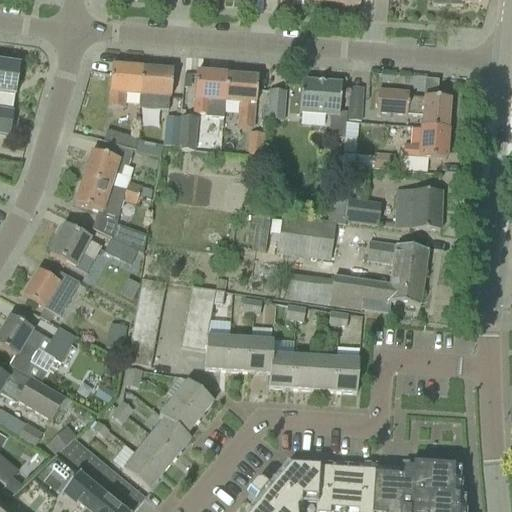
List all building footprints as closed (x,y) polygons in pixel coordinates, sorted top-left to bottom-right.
[(306,0),(306,6),(358,11),(358,0),(306,0)] [(462,6),(487,6),(487,0),(430,0),(431,9),(461,10),(462,6)] [(19,69),(0,66),(0,138),(9,140),(12,116),(11,116),(13,99),(14,99),(19,69)] [(138,111),(141,72),(110,70),(108,97),(110,97),(109,110),(122,111),(123,100),(138,101),(137,111),(138,111)] [(169,101),(171,75),(141,72),(138,111),(154,112),(154,113),(167,114),(168,101),(169,101)] [(222,123),(224,105),(226,79),(195,76),(193,103),(194,103),(193,116),(205,117),(204,122),(222,123)] [(254,106),(256,81),(226,79),(224,105),(240,106),(238,132),(251,133),(252,124),(253,106),(254,106)] [(424,99),(438,99),(439,81),(425,81),(424,99)] [(338,120),(340,88),(300,85),(298,116),(338,120)] [(266,124),(282,125),(284,95),(268,93),(266,124)] [(421,120),(420,132),(447,134),(449,104),(407,101),(408,97),(377,95),(375,117),(406,120),(406,118),(421,120)] [(175,150),(177,124),(165,123),(163,149),(175,150)] [(194,124),(181,123),(179,151),(191,152),(194,124)] [(444,165),(447,134),(420,132),(419,150),(402,148),(401,163),(417,165),(418,162),(444,165)] [(120,151),(132,154),(135,155),(136,142),(125,139),(106,134),(102,146),(120,151)] [(259,163),(261,136),(249,135),(247,162),(259,163)] [(82,182),(107,190),(111,178),(117,180),(120,169),(126,171),(132,154),(120,151),(116,164),(90,156),(82,182)] [(330,155),(329,167),(341,168),(341,157),(341,156),(330,155)] [(372,172),(392,173),(393,158),(378,157),(378,160),(372,160),(372,172)] [(134,210),(137,200),(125,196),(107,190),(82,182),(73,209),(117,222),(122,205),(134,210)] [(128,186),(125,196),(137,200),(141,190),(128,186)] [(141,191),(139,200),(149,203),(152,194),(141,191)] [(394,233),(439,234),(440,196),(396,195),(394,233)] [(377,230),(380,209),(347,204),(344,225),(377,230)] [(329,264),(334,228),(281,220),(276,257),(329,264)] [(109,242),(136,256),(136,255),(142,258),(146,240),(115,228),(109,242)] [(88,244),(63,230),(48,258),(85,278),(99,251),(88,245),(88,244)] [(129,270),(136,256),(109,242),(103,256),(129,270)] [(389,284),(422,288),(426,255),(368,247),(365,264),(391,268),(389,284)] [(54,285),(37,275),(22,300),(43,313),(58,322),(78,288),(59,277),(54,285)] [(328,309),(349,312),(360,314),(361,303),(419,311),(422,288),(389,284),(388,290),(332,282),(332,284),(328,309)] [(141,283),(138,295),(162,300),(165,287),(141,283)] [(223,297),(223,296),(225,284),(215,283),(213,296),(214,296),(223,297)] [(212,308),(213,296),(190,292),(188,304),(212,308)] [(136,307),(160,312),(162,300),(138,295),(136,307)] [(213,296),(212,308),(221,309),(223,297),(213,296)] [(248,318),(250,305),(241,303),(238,317),(248,318)] [(188,304),(186,316),(209,320),(212,308),(188,304)] [(257,320),(259,306),(250,305),(248,318),(257,320)] [(136,307),(134,319),(158,324),(160,312),(136,307)] [(292,325),(294,312),(285,310),(283,324),(292,325)] [(303,313),(294,312),(292,325),(301,326),(303,313)] [(184,328),(207,332),(209,320),(186,316),(184,328)] [(336,331),(338,318),(327,316),(325,329),(336,331)] [(347,319),(338,318),(336,331),(345,332),(347,319)] [(158,324),(134,319),(132,331),(156,336),(158,324)] [(49,346),(42,342),(30,335),(31,334),(9,321),(0,336),(0,351),(14,360),(8,370),(22,378),(22,377),(40,388),(45,377),(29,367),(36,354),(59,367),(74,342),(56,332),(49,346)] [(126,331),(108,328),(104,352),(121,355),(126,331)] [(205,343),(207,332),(184,328),(181,340),(205,344),(205,343)] [(154,347),(156,336),(132,331),(130,343),(154,347)] [(179,352),(203,356),(205,344),(181,340),(179,352)] [(130,343),(127,355),(152,359),(154,347),(130,343)] [(205,343),(205,344),(203,356),(205,356),(203,374),(225,376),(227,344),(205,343)] [(227,344),(225,376),(247,377),(249,345),(227,344)] [(249,345),(247,377),(268,379),(269,360),(271,360),(272,346),(249,345)] [(127,355),(125,367),(149,371),(152,359),(127,355)] [(269,360),(268,379),(267,392),(289,394),(291,361),(271,360),(269,360)] [(311,395),(313,363),(291,361),(289,394),(311,395)] [(311,395),(333,397),(335,364),(313,363),(311,395)] [(355,398),(357,365),(335,364),(333,397),(355,398)] [(9,373),(4,381),(0,378),(0,398),(10,405),(11,404),(15,406),(50,426),(63,402),(29,383),(28,384),(9,373)] [(138,385),(140,376),(126,374),(124,383),(138,385)] [(138,385),(124,383),(123,391),(137,394),(138,385)] [(212,407),(186,386),(172,402),(198,423),(212,407)] [(114,397),(101,389),(94,400),(107,408),(114,397)] [(198,423),(172,402),(159,419),(184,440),(198,423)] [(120,406),(114,414),(124,421),(130,414),(120,406)] [(118,429),(124,421),(114,414),(108,421),(118,429)] [(0,432),(1,433),(17,443),(33,452),(41,437),(25,427),(24,430),(0,415),(0,432)] [(189,444),(184,440),(159,419),(158,420),(163,423),(149,440),(175,461),(189,444)] [(108,435),(97,425),(90,433),(101,442),(108,435)] [(175,461),(149,440),(135,457),(161,478),(175,461)] [(136,511),(144,503),(73,444),(22,491),(8,504),(0,497),(0,511),(136,511)] [(161,478),(135,457),(121,474),(147,495),(161,478)] [(0,488),(2,490),(0,493),(0,497),(8,504),(22,491),(10,482),(16,475),(0,460),(0,488)] [(375,511),(378,474),(378,469),(365,468),(365,474),(294,469),(280,486),(272,480),(267,486),(266,484),(259,485),(248,498),(261,509),(258,511),(300,511),(306,505),(318,506),(317,511),(375,511)] [(378,474),(375,511),(461,511),(463,484),(457,484),(458,470),(416,468),(416,472),(407,472),(407,475),(378,474)]
